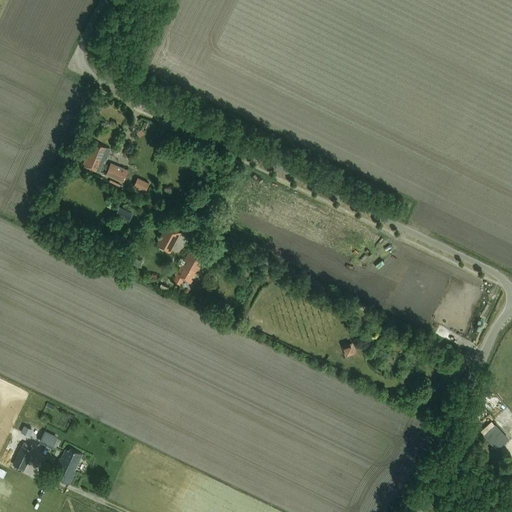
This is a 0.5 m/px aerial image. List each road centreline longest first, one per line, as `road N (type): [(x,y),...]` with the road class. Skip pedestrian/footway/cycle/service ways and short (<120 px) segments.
road 1 (unclassified): [(511,293),(494,274),(94,78),(80,58),(103,0)]
road 2 (track): [(478,364),(254,259)]
road 3 (unclassified): [(413,511),(478,364),(511,310)]
